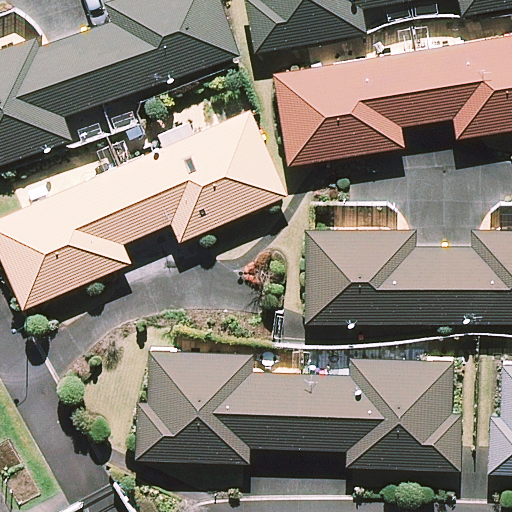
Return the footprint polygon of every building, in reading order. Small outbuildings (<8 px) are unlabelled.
[(240,53),(221,0),(109,0),(117,19),(43,45),(40,35),(0,49),(0,163),(73,138),(65,113),(240,53)] [(511,0),(254,0),(263,49),(367,30),(362,6),(392,0),(461,0),(464,13),(511,4),(511,0)] [(511,126),(511,34),(277,71),(291,162),(404,144),(401,123),(455,115),(458,135),(511,126)] [(286,193),(250,109),(0,214),(0,247),(25,306),(131,260),(122,241),(171,220),(179,239),(286,193)] [(511,320),(511,228),(474,229),(474,245),(413,244),(413,229),(311,229),(311,320),(511,320)] [(246,460),(247,443),(350,449),(349,463),(458,470),(462,409),(449,408),(452,364),(351,358),(350,369),(251,363),(252,355),(158,350),(154,406),(139,405),(136,453),(246,460)] [(511,364),(505,364),(504,415),(491,415),(490,471),(511,471),(511,364)]
